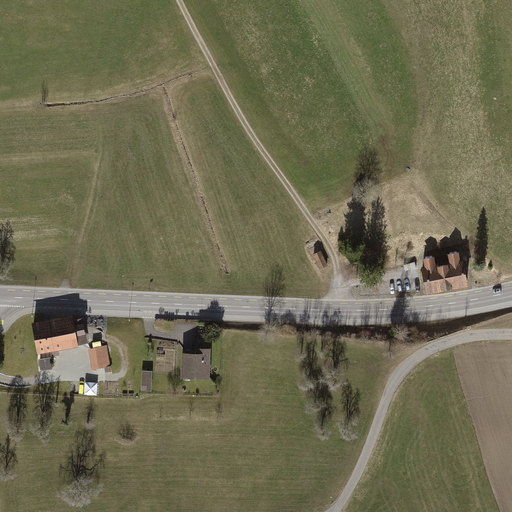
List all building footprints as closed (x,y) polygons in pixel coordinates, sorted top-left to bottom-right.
[(306,244),(319,272),(327,269),(320,253),(322,252),(316,239),(306,244)] [(428,292),(467,285),(462,260),(459,261),(457,251),(450,252),(452,262),(434,266),(432,256),(426,257),(427,267),(423,267),(428,292)] [(35,323),(41,353),(87,343),(83,321),(76,322),(75,315),(35,323)] [(90,349),(95,371),(106,369),(106,372),(113,371),(108,345),(90,349)] [(185,352),(184,376),(209,377),(209,347),(197,347),(197,352),(185,352)] [(40,360),(42,371),(53,369),(51,358),(40,360)] [(143,371),(142,391),(154,391),(155,372),(143,371)] [(86,380),(86,391),(97,392),(98,381),(86,380)]
